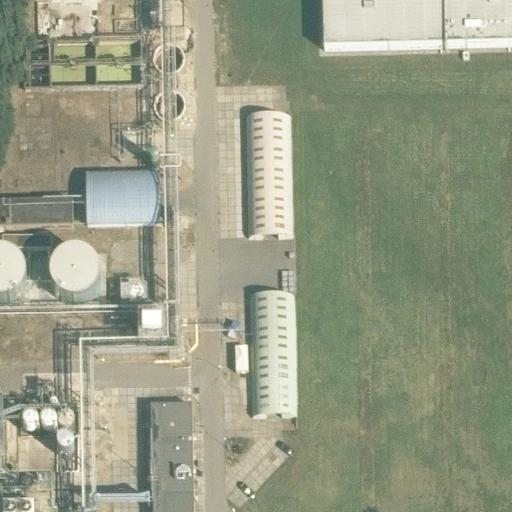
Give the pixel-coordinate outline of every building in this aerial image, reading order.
[(511,0),(323,0),(325,52),(511,48),(511,0)] [(184,32),(184,4),(153,4),(153,32),(184,32)] [(34,44),(24,44),(24,52),(29,52),(29,68),(25,68),(25,73),(29,73),(30,86),(25,86),(25,93),(143,90),(142,43),(38,45),(38,49),(34,49),(34,44)] [(291,119),(246,120),(249,240),(293,240),(291,119)] [(160,178),(87,179),(88,228),(161,227),(160,178)] [(73,203),(0,204),(0,230),(74,229),(73,203)] [(294,298),(250,299),(252,420),(297,419),(294,298)] [(79,437),(79,414),(79,402),(63,402),(62,402),(20,403),(21,439),(79,437)] [(194,511),(192,408),(152,409),(153,511),(194,511)] [(54,511),(55,500),(6,501),(5,454),(8,454),(7,421),(4,421),(4,410),(0,410),(0,511),(54,511)]
